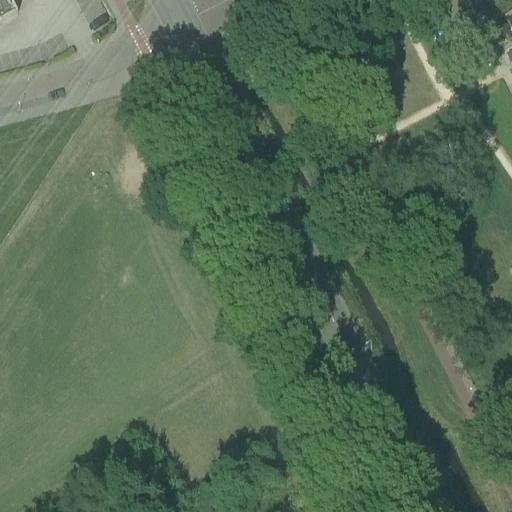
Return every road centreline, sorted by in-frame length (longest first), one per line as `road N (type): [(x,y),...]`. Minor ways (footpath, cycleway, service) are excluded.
road 1 (tertiary): [(424,511),(230,114)]
road 2 (residential): [(0,102),(105,68),(173,32)]
